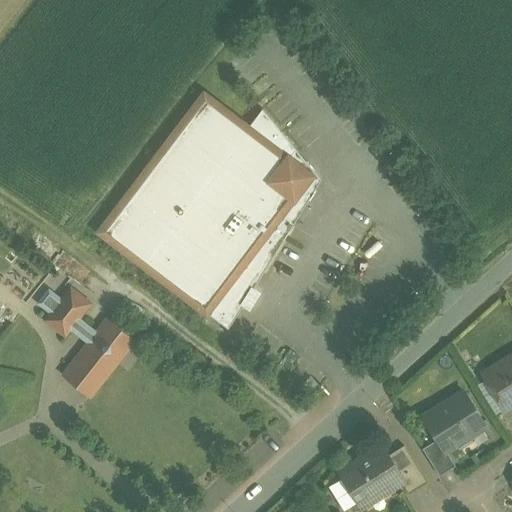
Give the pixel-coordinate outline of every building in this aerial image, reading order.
[(206,96),(102,232),(230,329),(295,224),(283,215),(312,177),(290,160),(298,150),(264,109),(249,129),(206,96)] [(91,304),(72,290),(64,301),(50,290),(40,304),(90,343),(98,333),(79,318),(91,304)] [(90,343),(72,367),(99,388),(137,341),(109,319),(98,333),(90,343)] [(511,359),(489,373),(510,407),(511,406),(511,359)] [(466,392),(425,418),(439,440),(446,452),(448,451),(487,426),(466,392)] [(439,440),(424,449),(441,476),(457,466),(448,451),(446,452),(439,440)] [(406,446),(389,457),(402,478),(401,478),(403,482),(410,493),(429,482),(406,446)] [(383,447),(342,473),(345,477),(361,502),(364,506),(403,482),(401,478),(402,478),(389,457),(383,447)] [(345,477),(333,485),(333,489),(344,508),(349,509),(361,502),(345,477)]
